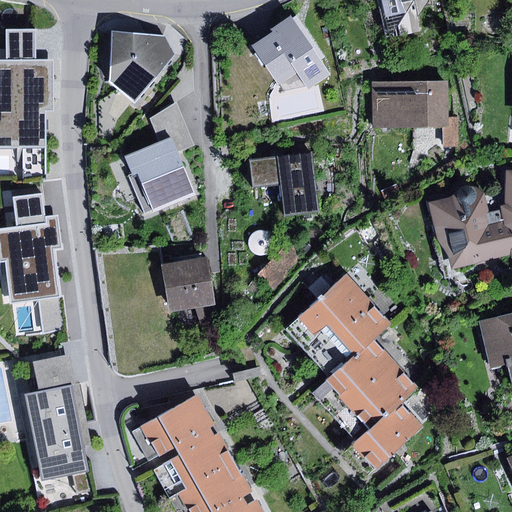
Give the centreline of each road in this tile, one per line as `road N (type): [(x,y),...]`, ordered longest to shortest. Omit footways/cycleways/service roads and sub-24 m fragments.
road 1 (residential): [(136,511),(103,395),(76,176),(71,110),(79,0)]
road 2 (residential): [(93,0),(165,7),(247,0)]
